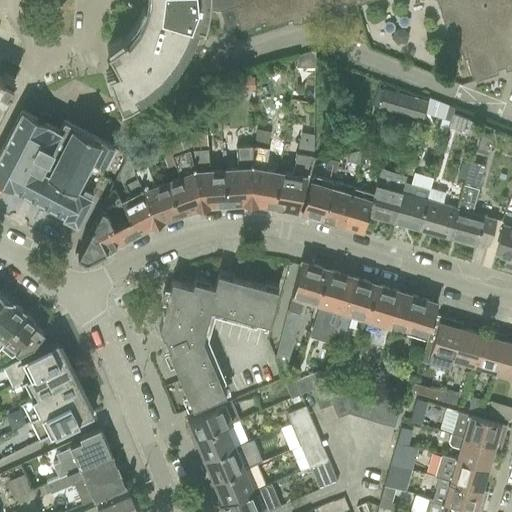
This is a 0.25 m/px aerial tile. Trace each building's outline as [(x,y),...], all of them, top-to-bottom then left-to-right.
[(511,0),(151,0),(151,4),(146,2),(145,6),(145,7),(139,20),(137,25),(127,37),(124,34),(122,36),(109,45),(106,47),(107,48),(108,47),(117,65),(113,67),(107,69),(108,72),(111,79),(120,103),(119,103),(120,104),(131,99),(137,96),(151,87),(162,77),(173,65),(184,49),(186,46),(192,35),(197,20),(202,21),(201,23),(203,23),(205,15),(207,8),(221,9),(232,6),(238,24),(240,30),(244,28),(245,29),(260,25),(259,23),(263,22),(264,26),(271,24),(271,26),(278,23),(290,19),(292,24),(295,23),(296,24),(317,17),(317,16),(320,14),(320,12),(330,9),(329,7),(343,3),(344,4),(354,1),(355,4),(358,2),(358,4),(370,0),(435,0),(437,5),(438,4),(440,9),(439,10),(446,32),(447,31),(448,35),(454,33),(455,37),(454,38),(459,53),(460,52),(462,59),(466,57),(468,61),(466,61),(471,76),(472,76),(474,80),(497,73),(496,67),(503,65),(505,71),(511,68),(511,0)] [(232,6),(221,9),(219,10),(225,28),(238,24),(232,6)] [(295,67),(314,67),(314,49),(297,55),(295,67)] [(0,107),(8,94),(10,90),(8,89),(7,93),(3,91),(0,82),(3,78),(2,77),(0,76),(0,107)] [(253,77),(240,77),(241,91),(254,91),(253,77)] [(377,107),(422,119),(427,101),(382,89),(377,107)] [(425,113),(449,120),(451,113),(451,112),(452,107),(429,100),(425,113)] [(21,109),(0,148),(0,179),(12,186),(12,185),(24,191),(21,197),(35,204),(38,198),(63,211),(62,213),(75,220),(84,202),(104,163),(105,163),(114,146),(64,120),(59,129),(21,109)] [(451,113),(449,120),(447,126),(461,131),(466,117),(451,113)] [(256,129),(253,145),(267,147),(270,132),(256,129)] [(481,132),(476,151),(486,154),(491,135),(481,132)] [(204,134),(187,136),(188,149),(189,149),(204,148),(204,134)] [(279,170),(273,206),(296,210),(299,210),(309,174),(313,155),(313,142),(312,142),(308,142),(299,140),(293,171),(293,172),(279,170)] [(133,144),(127,157),(132,170),(134,169),(137,177),(158,222),(161,220),(163,219),(179,213),(166,179),(153,184),(146,165),(144,165),(141,166),(133,144)] [(236,166),(222,167),(224,204),(240,203),(248,203),(251,145),(235,146),(236,166)] [(253,145),(251,145),(248,203),(256,203),(273,206),(279,170),(264,167),(267,147),(253,145)] [(373,148),(371,158),(382,161),(384,154),(382,146),(373,148)] [(204,148),(189,149),(201,206),(208,205),(224,204),(222,167),(208,168),(207,147),(204,148)] [(178,174),(166,179),(179,213),(193,208),(201,206),(189,149),(188,149),(171,155),(178,174)] [(348,153),(346,161),(358,164),(362,150),(348,153)] [(127,157),(118,172),(123,183),(129,195),(120,199),(136,232),(158,222),(137,177),(134,169),(132,170),(127,157)] [(337,161),(328,158),(326,160),(324,167),(334,170),(337,161)] [(457,207),(448,238),(475,246),(476,242),(487,245),(493,226),(495,219),(471,212),(484,166),(470,161),(457,207)] [(367,215),(392,222),(404,182),(405,175),(381,168),(376,183),(367,215)] [(300,211),(321,217),(332,180),(311,174),(300,211)] [(321,217),(341,223),(352,186),(332,180),(321,217)] [(392,222),(417,229),(429,189),(404,182),(392,222)] [(363,229),(367,215),(376,183),(375,183),(373,192),(352,186),(341,223),(363,229)] [(120,199),(112,185),(76,254),(85,258),(136,232),(120,199)] [(429,189),(417,229),(448,238),(456,207),(442,203),(444,193),(442,193),(432,190),(429,189)] [(511,227),(503,225),(501,233),(495,252),(499,253),(498,256),(509,259),(510,256),(511,256),(511,227)] [(287,310),(280,337),(293,340),(300,312),(298,312),(301,300),(315,304),(326,269),(302,261),(287,310)] [(316,313),(312,325),(319,327),(333,331),(339,311),(350,276),(326,269),(315,304),(318,305),(316,313)] [(276,290),(229,277),(216,273),(212,286),(192,281),(190,286),(170,281),(157,328),(159,329),(168,350),(167,351),(191,408),(223,394),(200,337),(197,338),(196,335),(197,332),(202,333),(209,308),(267,324),(276,290)] [(339,311),(333,331),(344,335),(350,315),(363,319),(374,283),(350,276),(339,311)] [(374,283),(363,319),(376,323),(370,343),(386,336),(389,327),(399,291),(374,283)] [(389,327),(386,336),(394,333),(406,334),(406,335),(425,340),(429,326),(431,320),(432,316),(433,313),(435,308),(436,303),(399,291),(389,327)] [(0,347),(10,355),(15,353),(32,344),(37,337),(43,330),(34,323),(35,322),(24,314),(22,312),(20,309),(16,306),(14,305),(11,303),(12,302),(0,293),(0,347)] [(425,340),(418,361),(448,369),(451,359),(460,328),(452,326),(454,320),(433,313),(432,316),(431,320),(429,326),(425,340)] [(451,359),(473,366),(481,334),(460,328),(451,359)] [(481,334),(473,366),(494,372),(503,341),(497,339),(497,336),(496,332),(483,328),(481,334)] [(11,386),(23,380),(22,380),(65,358),(56,340),(1,367),(2,369),(3,368),(11,384),(10,385),(11,386)] [(511,343),(503,341),(494,372),(511,376),(511,343)] [(275,355),(282,372),(288,352),(276,348),(275,355)] [(23,380),(31,397),(31,398),(74,376),(65,358),(22,380),(23,380)] [(333,403),(329,395),(319,371),(305,376),(319,409),(331,404),(333,403)] [(28,421),(83,394),(74,376),(31,398),(31,397),(19,403),(20,404),(21,404),(29,420),(28,421)] [(413,383),(410,391),(439,400),(442,391),(413,383)] [(349,414),(347,388),(329,395),(333,403),(331,404),(337,418),(347,413),(349,414)] [(364,393),(347,388),(349,414),(357,416),(364,393)] [(442,391),(439,400),(454,404),(458,393),(443,388),(442,391)] [(376,397),(364,393),(357,416),(369,420),(376,397)] [(83,394),(28,421),(29,422),(30,422),(38,438),(37,438),(37,440),(92,413),(83,394)] [(381,423),(388,401),(376,397),(369,420),(381,423)] [(471,397),(467,408),(481,412),(484,401),(471,397)] [(415,399),(408,421),(420,425),(427,402),(415,399)] [(191,438),(191,439),(224,425),(238,419),(229,400),(186,418),(194,437),(191,438)] [(400,404),(388,401),(381,423),(393,427),(400,404)] [(486,414),(509,421),(511,408),(511,407),(490,401),(486,414)] [(286,413),(290,423),(309,416),(304,405),(286,413)] [(457,412),(450,435),(493,447),(499,449),(503,435),(501,432),(498,431),(500,424),(457,412)] [(309,416),(290,423),(294,433),(313,425),(309,416)] [(198,446),(203,459),(233,446),(224,425),(191,439),(195,447),(198,446)] [(400,426),(395,443),(406,446),(411,429),(400,426)] [(46,465),(53,480),(111,454),(99,427),(78,436),(80,440),(69,445),(73,453),(46,465)] [(457,449),(454,460),(486,469),(493,447),(450,435),(448,442),(451,447),(457,449)] [(317,437),(299,445),(304,455),(309,466),(327,459),(323,450),(322,447),(317,437)] [(395,443),(389,464),(410,470),(412,464),(402,461),(406,446),(395,443)] [(207,468),(212,481),(243,468),(233,446),(203,459),(200,460),(204,469),(207,468)] [(93,499),(95,504),(126,490),(111,454),(53,480),(46,483),(50,492),(72,483),(82,504),(93,499)] [(486,469),(454,460),(439,456),(433,477),(437,478),(480,491),(486,469)] [(327,459),(309,466),(314,480),(318,489),(337,481),(327,459)] [(218,504),(219,504),(252,490),(265,485),(255,463),(243,468),(212,481),(210,482),(213,491),(216,490),(221,503),(218,504)] [(383,486),(394,489),(404,492),(410,470),(389,464),(383,486)] [(15,497),(30,490),(25,477),(8,485),(13,498),(15,497)] [(437,478),(431,500),(473,511),(476,506),(479,507),(483,503),(486,492),(480,491),(437,478)] [(50,492),(46,483),(30,490),(34,498),(34,499),(50,492)] [(222,503),(219,504),(221,511),(262,511),(280,505),(270,483),(265,485),(252,490),(222,503)] [(394,489),(383,486),(377,506),(388,509),(394,489)] [(30,490),(15,497),(19,505),(34,498),(30,490)] [(135,511),(126,490),(95,504),(84,509),(85,511),(135,511)] [(423,511),(473,511),(431,500),(427,499),(423,511)]
